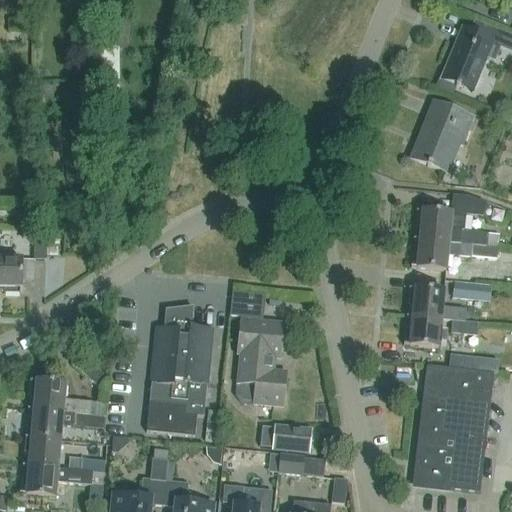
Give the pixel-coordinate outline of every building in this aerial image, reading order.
[(115,48),(117,20),(102,19),(100,47),(115,48)] [(470,35),(460,30),(439,82),(470,95),(491,45),(499,48),(504,36),(474,24),(470,35)] [(499,48),(499,49),(507,53),(511,40),(511,39),(504,36),(499,48)] [(119,138),(118,53),(99,53),(100,138),(119,138)] [(96,84),(78,84),(78,106),(96,106),(96,84)] [(460,149),(471,122),(430,105),(408,160),(447,176),(458,148),(460,149)] [(458,199),(457,215),(486,217),(487,201),(458,199)] [(76,200),(76,212),(98,213),(98,201),(76,200)] [(465,219),(450,217),(415,213),(412,241),(447,245),(448,233),(461,234),(461,230),(464,230),(465,219)] [(448,233),(447,245),(484,249),(498,251),(500,238),(485,237),(461,234),(448,233)] [(46,262),(46,258),(56,258),(56,250),(58,250),(59,237),(34,237),(33,262),(35,263),(35,262),(46,262)] [(444,273),(445,257),(447,245),(412,241),(409,269),(444,273)] [(484,249),(447,245),(445,257),(497,263),(498,251),(484,249)] [(0,290),(4,291),(4,295),(19,296),(19,297),(20,297),(20,291),(21,291),(21,262),(0,261),(0,290)] [(451,299),(474,301),(476,287),(453,285),(451,299)] [(441,309),(442,293),(407,290),(405,306),(411,307),(410,319),(439,322),(450,323),(463,324),(464,311),(441,309)] [(165,312),(163,330),(156,330),(150,387),(151,387),(149,406),(150,406),(147,435),(189,439),(192,419),(203,420),(206,388),(207,388),(213,331),(191,329),(193,309),(165,312)] [(437,351),(439,322),(410,319),(409,331),(403,331),(401,347),(437,351)] [(450,323),(449,336),(463,337),(462,346),(476,347),(478,326),(463,325),(463,324),(450,323)] [(239,324),(236,355),(240,356),(237,387),(254,389),(253,406),(281,409),(284,377),(268,375),(270,359),(278,359),(281,328),(239,324)] [(80,358),(72,368),(82,377),(99,390),(107,380),(80,358)] [(450,358),(449,371),(471,374),(473,361),(450,358)] [(429,368),(426,395),(489,402),(492,377),(471,374),(449,371),(429,368)] [(26,413),(60,416),(71,416),(74,417),(84,418),(85,418),(88,418),(89,405),(62,402),(63,386),(29,383),(26,413)] [(477,496),(489,402),(426,395),(414,488),(477,496)] [(60,416),(26,413),(24,441),(58,444),(60,416)] [(74,417),(73,429),(84,430),(85,418),(84,418),(74,417)] [(274,429),(272,452),(307,456),(309,432),(274,429)] [(58,444),(24,441),(21,469),(55,472),(58,444)] [(302,479),(304,461),(279,458),(277,476),(302,479)] [(69,460),(68,474),(81,475),(83,461),(69,460)] [(109,511),(147,511),(148,508),(161,510),(163,485),(166,464),(152,462),(149,483),(141,482),(139,498),(112,495),(109,511)] [(68,474),(55,472),(21,469),(18,496),(53,499),(54,485),(103,489),(104,477),(81,475),(68,474)] [(185,487),(163,485),(161,510),(173,511),(172,511),(211,511),(212,509),(183,506),(185,487)] [(240,508),(230,507),(229,511),(267,511),(269,495),(241,492),(240,508)]
